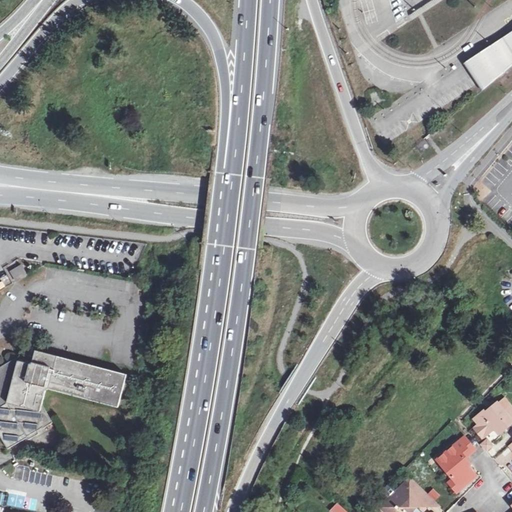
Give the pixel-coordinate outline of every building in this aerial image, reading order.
[(511,30),(467,61),(484,88),(511,64),(511,30)] [(10,269),(15,280),(27,274),(22,264),(10,269)] [(35,356),(37,351),(37,347),(29,345),(26,354),(35,356)] [(0,433),(8,448),(53,422),(42,404),(46,390),(50,388),(118,406),(127,374),(37,351),(35,356),(26,354),(22,353),(21,356),(0,367),(0,433)] [(511,423),(511,419),(504,409),(498,403),(487,411),(486,409),(475,418),(480,423),(475,427),(484,437),(495,428),(498,426),(503,431),(511,423)] [(465,436),(461,440),(472,453),(476,449),(465,436)] [(472,453),(461,440),(437,460),(452,477),(460,486),(474,474),(467,465),(465,466),(461,461),(466,458),(472,453)] [(484,447),(489,453),(495,447),(490,442),(484,447)] [(470,463),(466,458),(461,461),(465,466),(467,465),(470,463)] [(474,474),(460,486),(456,489),(458,491),(476,476),(474,474)] [(414,511),(418,507),(423,502),(428,507),(434,501),(411,477),(381,507),(386,511),(397,511),(398,509),(399,507),(410,507),(414,511)] [(460,486),(452,477),(448,480),(456,489),(460,486)]
